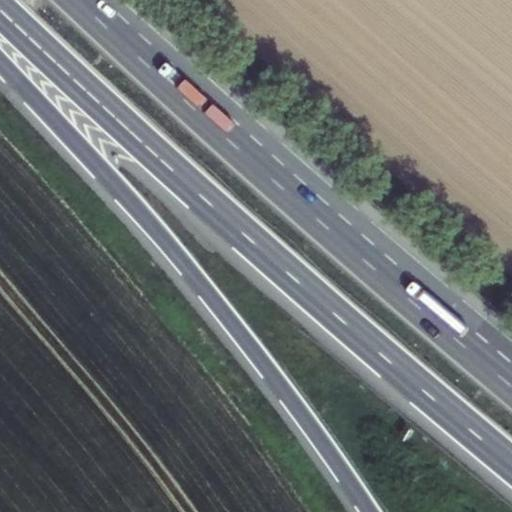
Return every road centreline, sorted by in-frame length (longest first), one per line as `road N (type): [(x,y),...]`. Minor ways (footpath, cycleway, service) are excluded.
road 1 (motorway): [(0,10),(267,256),(511,464)]
road 2 (motorway): [(0,64),(171,247),(368,511)]
road 3 (motorway): [(511,384),(312,216),(78,0)]
